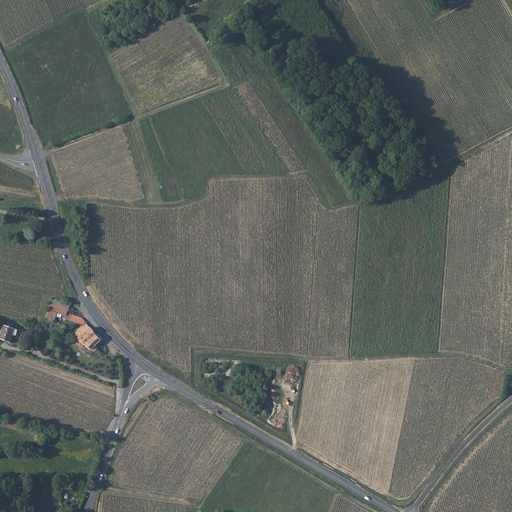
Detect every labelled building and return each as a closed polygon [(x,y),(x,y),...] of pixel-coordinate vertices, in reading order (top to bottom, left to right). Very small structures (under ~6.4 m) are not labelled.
[(51,297),(50,301),(67,307),(68,302),(51,297)] [(68,312),(66,311),(67,307),(50,301),(48,308),(57,312),(59,312),(59,311),(64,312),(64,314),(64,318),(66,318),(67,316),(71,317),(70,320),(80,323),(84,319),(81,316),(68,312)] [(46,315),(54,319),(57,312),(48,308),(46,315)] [(16,336),(18,329),(3,324),(0,330),(0,333),(10,337),(11,335),(16,336)] [(83,342),(86,344),(85,346),(88,347),(98,338),(87,324),(76,335),(79,339),(76,342),(82,344),(83,342)] [(0,339),(8,342),(10,337),(0,333),(0,339)]
